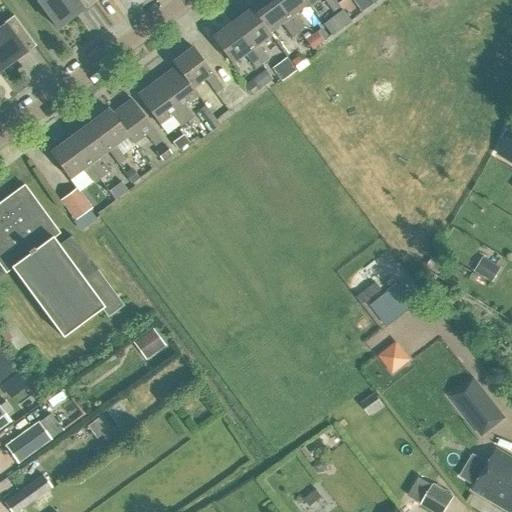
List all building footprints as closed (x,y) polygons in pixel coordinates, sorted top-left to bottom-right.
[(93,2),(91,0),(39,0),(37,2),(56,29),(93,2)] [(291,39),(298,34),(272,0),(256,0),(248,7),(250,9),(268,33),(280,24),(291,39)] [(293,14),(305,5),(301,0),(272,0),(298,34),(304,29),(293,14)] [(322,0),(332,12),(339,7),(334,0),(301,0),(305,5),(307,8),(317,0),(322,0)] [(352,0),(361,11),(376,0),(352,0)] [(270,36),(268,33),(250,9),(231,23),(261,65),(268,60),(257,45),(270,36)] [(324,20),(331,34),(352,23),(345,9),(324,20)] [(3,26),(0,28),(0,70),(35,44),(13,16),(2,24),(3,26)] [(254,70),(261,65),(231,23),(211,38),(231,65),(244,56),(254,70)] [(322,40),(327,37),(321,28),(316,32),(322,40)] [(323,41),(322,40),(316,32),(305,41),(312,50),(323,41)] [(171,62),(175,68),(191,89),(203,79),(214,94),(221,89),(217,83),(191,48),(171,62)] [(291,63),(298,73),(308,65),(301,56),(291,63)] [(274,73),(281,82),(295,72),(288,63),(274,73)] [(175,68),(155,82),(186,124),(193,118),(185,107),(198,98),(175,68)] [(180,128),(186,124),(155,82),(136,97),(158,127),(172,117),(180,128)] [(132,99),(113,114),(112,115),(128,137),(134,145),(147,136),(155,147),(163,141),(132,99)] [(219,125),(204,106),(197,111),(211,130),(219,125)] [(116,146),(128,137),(112,115),(113,114),(109,109),(88,124),(108,152),(119,166),(127,161),(116,146)] [(96,161),(108,152),(88,124),(69,138),(100,180),(107,175),(96,161)] [(202,143),(208,138),(202,130),(196,135),(202,143)] [(94,185),(100,180),(69,138),(50,153),(70,180),(83,170),(94,185)] [(182,158),(191,151),(183,142),(175,148),(182,158)] [(161,161),(171,154),(165,145),(155,153),(161,161)] [(131,184),(139,178),(132,168),(124,174),(131,184)] [(117,203),(129,194),(123,185),(111,194),(117,203)] [(59,233),(23,186),(0,203),(0,264),(5,272),(11,268),(63,337),(102,308),(108,316),(122,306),(88,260),(71,237),(58,247),(51,239),(59,233)] [(91,208),(77,188),(60,201),(74,220),(91,208)] [(493,283),(501,269),(484,258),(475,272),(493,283)] [(403,283),(390,293),(380,280),(361,294),(387,327),(419,303),(403,283)] [(0,335),(8,346),(15,341),(0,321),(0,335)] [(350,325),(330,340),(353,373),(354,372),(360,381),(379,367),(373,358),(375,357),(362,339),(360,340),(350,325)] [(153,328),(134,342),(146,359),(165,345),(153,328)] [(429,333),(408,344),(412,351),(433,340),(429,333)] [(18,359),(24,354),(15,341),(8,346),(18,359)] [(409,360),(397,344),(381,356),(393,372),(409,360)] [(0,381),(15,371),(0,349),(0,381)] [(0,386),(9,399),(26,387),(16,373),(0,384),(0,386)] [(473,377),(450,395),(466,416),(489,397),(473,377)] [(370,416),(384,406),(375,393),(360,403),(363,407),(368,414),(370,416)] [(122,431),(135,422),(117,398),(104,408),(122,431)] [(0,406),(0,407),(5,415),(12,411),(6,402),(0,406)] [(0,428),(10,422),(5,415),(0,407),(0,428)] [(37,422),(5,446),(17,463),(50,439),(62,430),(50,414),(38,423),(37,422)] [(105,440),(115,433),(102,415),(92,422),(101,435),(105,440)] [(96,439),(101,435),(92,422),(86,426),(96,439)] [(511,511),(511,459),(497,450),(474,490),(511,511)] [(319,472),(325,471),(327,465),(324,460),(317,461),(315,467),(319,472)] [(4,502),(11,511),(19,511),(52,488),(42,474),(4,502)] [(445,511),(454,497),(433,485),(422,504),(434,511),(445,511)] [(311,510),(325,500),(316,488),(302,498),(311,510)]
